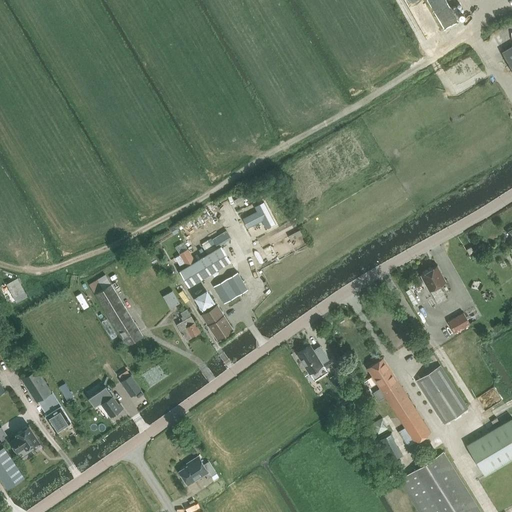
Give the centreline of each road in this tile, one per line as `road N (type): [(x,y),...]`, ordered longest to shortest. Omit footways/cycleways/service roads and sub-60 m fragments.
road 1 (tertiary): [(35,511),(349,289),(511,195)]
road 2 (track): [(0,263),(53,268),(148,228),(478,33)]
